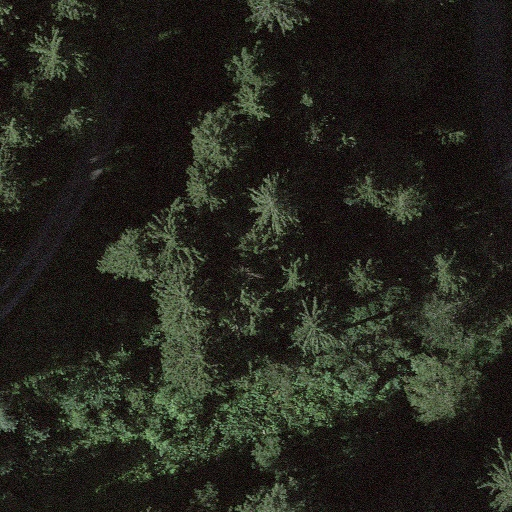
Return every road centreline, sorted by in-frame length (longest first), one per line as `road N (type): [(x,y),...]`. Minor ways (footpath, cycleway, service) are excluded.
road 1 (track): [(159,0),(118,116),(49,240),(0,307)]
road 2 (track): [(511,204),(494,185),(484,0)]
